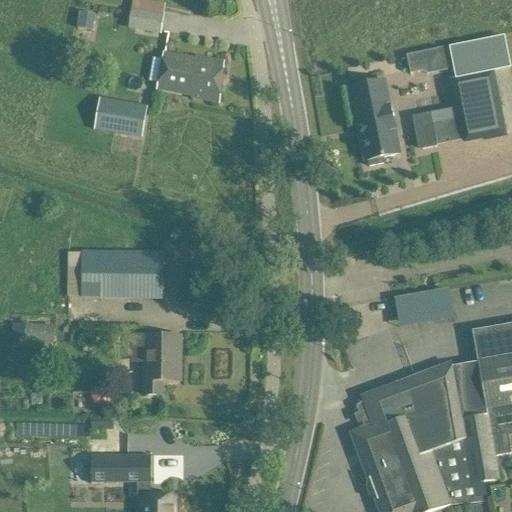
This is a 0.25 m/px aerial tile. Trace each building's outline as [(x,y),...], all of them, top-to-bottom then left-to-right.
[(161,34),(165,15),(132,9),(129,28),(161,34)] [(375,9),(335,18),(340,37),(379,28),(375,9)] [(423,53),(407,56),(410,75),(426,72),(427,71),(423,53)] [(196,60),(165,55),(159,89),(192,95),(191,99),(219,104),(223,62),(196,57),(196,60)] [(491,77),(455,83),(466,142),(501,136),(491,77)] [(384,81),(351,89),(366,162),(368,162),(369,168),(384,164),(383,158),(399,155),(394,131),(395,130),(390,108),(389,108),(384,81)] [(141,140),(147,108),(100,99),(94,130),(141,140)] [(422,150),(437,147),(431,114),(416,117),(422,150)] [(82,254),(81,297),(84,297),(143,298),(163,298),(163,255),(119,255),(84,254),(82,254)] [(54,347),(55,328),(26,326),(25,345),(54,347)] [(180,355),(181,338),(145,337),(144,398),(164,398),(164,381),(177,381),(178,355),(180,355)] [(365,429),(352,434),(369,480),(376,501),(380,511),(439,511),(452,508),(470,506),(488,505),(485,485),(501,482),(496,459),(489,419),(487,411),(511,406),(511,358),(478,364),(451,369),(450,363),(417,376),(414,377),(382,391),(365,397),(364,398),(365,401),(356,407),(359,413),(362,423),(365,429)] [(511,406),(487,411),(489,419),(496,459),(511,456),(507,437),(511,436),(511,406)] [(91,457),(91,485),(137,485),(137,498),(143,498),(143,511),(174,511),(174,498),(151,498),(151,485),(151,457),(91,457)]
